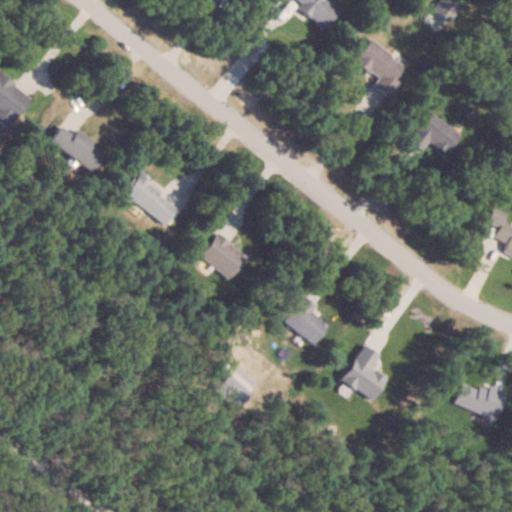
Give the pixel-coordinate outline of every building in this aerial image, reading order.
[(292,8),(323,29),(337,8),(324,0),(295,0),(297,1),(292,8)] [(351,59),(374,80),(370,84),(385,97),(397,83),(392,79),(402,67),(369,38),(351,59)] [(0,123),(3,126),(27,97),(0,73),(0,123)] [(426,143),(442,156),(458,135),(427,112),(406,141),(420,151),(426,143)] [(60,122),(46,142),(89,171),(102,152),(60,122)] [(160,225),(175,205),(132,173),(117,194),(160,225)] [(511,256),(511,228),(501,223),(505,215),(489,208),(482,223),(495,229),(491,238),(504,244),(501,251),(511,256)] [(195,257),(226,279),(244,254),(213,232),(195,257)] [(325,324),(310,312),(315,306),(300,294),(279,321),(310,344),(325,324)]
